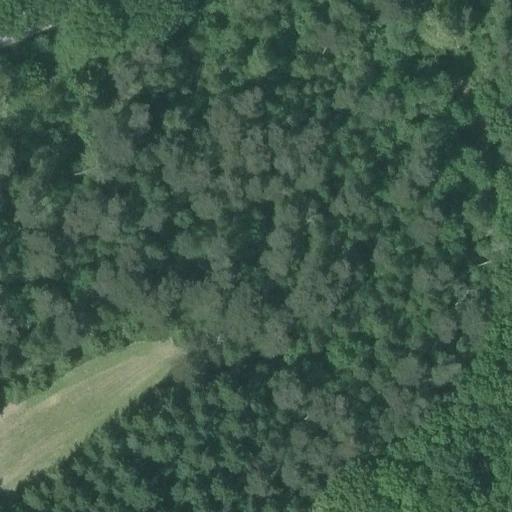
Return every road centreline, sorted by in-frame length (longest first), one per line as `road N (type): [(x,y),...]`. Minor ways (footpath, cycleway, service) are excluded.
road 1 (track): [(511,191),(191,393)]
road 2 (unclassified): [(0,51),(123,0)]
